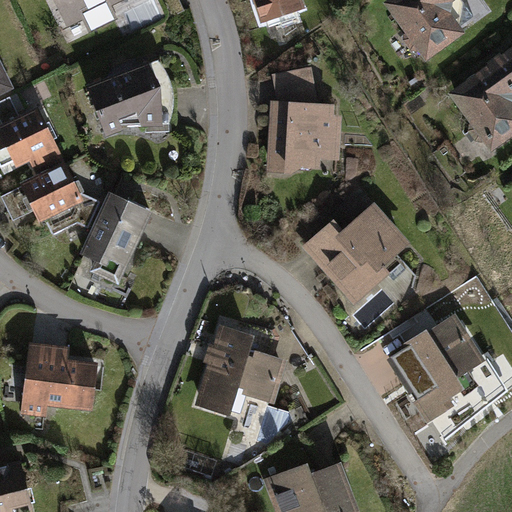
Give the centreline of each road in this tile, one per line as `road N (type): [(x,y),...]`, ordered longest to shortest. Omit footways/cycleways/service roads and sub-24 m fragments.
road 1 (residential): [(214,243),(249,257),(298,297),(438,504)]
road 2 (residential): [(210,0),(235,107),(234,153),(214,243)]
road 3 (residential): [(169,356),(51,308),(0,269)]
road 4 (residential): [(169,356),(144,427),(129,511)]
road 5 (residential): [(214,243),(169,356)]
